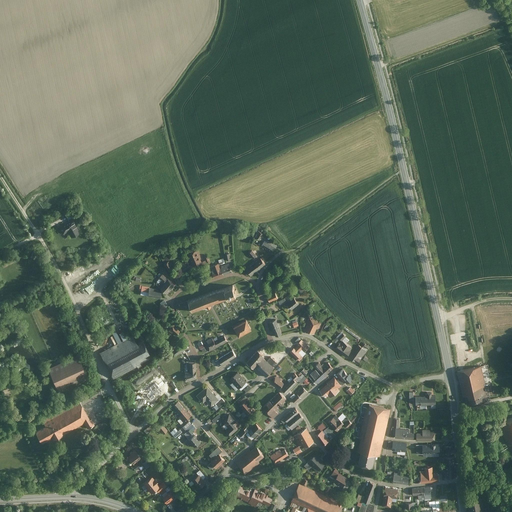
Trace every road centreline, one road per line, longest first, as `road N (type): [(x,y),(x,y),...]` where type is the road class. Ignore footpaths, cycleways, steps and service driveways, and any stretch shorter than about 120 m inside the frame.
road 1 (tertiary): [(359,0),(450,375)]
road 2 (residential): [(107,385),(28,223)]
road 3 (residential): [(256,285),(233,275),(174,295),(173,310),(198,358)]
